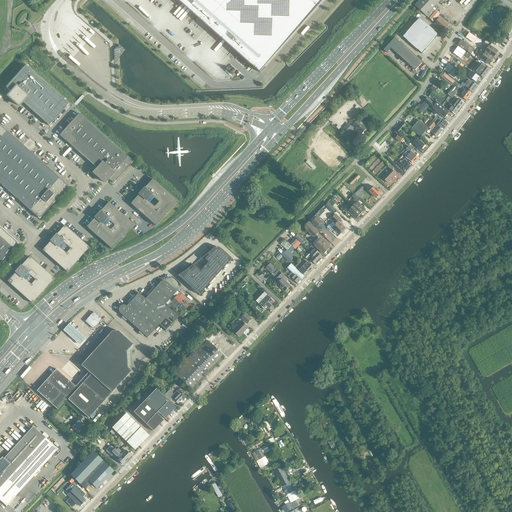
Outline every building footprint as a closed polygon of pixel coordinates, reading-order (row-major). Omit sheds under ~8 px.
[(318,8),(308,0),(178,0),(260,72),(318,8)] [(419,0),(415,6),(428,18),(428,19),(433,23),(440,15),(433,8),(441,0),(419,0)] [(503,10),(498,17),(499,18),(497,20),(496,19),(495,20),(494,19),(492,21),(493,22),(493,23),(499,27),(504,21),(509,14),(503,10)] [(424,54),(440,35),(421,18),(404,37),(424,54)] [(448,25),(440,18),(434,24),(443,31),(445,28),(446,28),(447,27),(447,26),(448,25)] [(466,37),(474,42),(478,37),(470,32),(466,37)] [(395,38),(384,50),(387,53),(391,48),(397,54),(415,70),(422,62),(404,46),(395,38)] [(469,51),(472,47),(463,41),(460,45),(469,51)] [(119,45),(115,50),(115,61),(125,50),(119,45)] [(498,51),(490,45),(485,52),(494,58),(493,57),(498,51)] [(453,53),(461,59),(466,52),(458,46),(453,53)] [(486,52),(481,59),(489,65),(494,58),(485,52),(486,52)] [(450,63),(445,69),(454,77),(459,70),(450,63)] [(482,64),(476,72),(484,78),(487,73),(490,69),(489,69),(485,66),(482,64)] [(25,65),(6,87),(11,92),(7,96),(19,106),(22,102),(23,103),(44,121),(47,124),(49,126),(69,104),(63,99),(25,65)] [(466,67),(462,73),(467,76),(470,79),(474,82),(478,76),(466,67)] [(445,73),(443,76),(446,79),(445,80),(452,85),(455,82),(455,81),(445,73)] [(467,76),(466,78),(462,82),(461,85),(464,87),(465,86),(466,87),(473,92),(478,86),(471,81),(469,80),(470,79),(467,76)] [(441,89),(444,85),(438,81),(435,85),(441,89)] [(463,87),(461,91),(469,97),(472,93),(465,88),(463,87)] [(456,94),(454,92),(451,90),(450,90),(449,90),(447,93),(448,94),(447,95),(452,99),(456,94)] [(469,97),(461,91),(459,93),(461,95),(460,96),(467,101),(469,97)] [(454,104),(452,106),(459,111),(465,103),(458,98),(458,99),(455,97),(451,102),(454,104)] [(437,102),(435,104),(428,98),(425,101),(432,108),(438,113),(439,114),(444,118),(450,112),(437,102)] [(424,102),(418,108),(423,113),(429,106),(424,102)] [(446,108),(455,115),(459,111),(452,106),(449,104),(446,108)] [(62,137),(76,150),(97,169),(93,173),(104,183),(108,179),(113,184),(133,162),(79,113),(60,134),(63,136),(62,137)] [(436,117),(432,121),(443,130),(449,124),(443,118),(441,120),(438,118),(438,119),(436,117)] [(361,135),(368,127),(358,119),(352,126),(361,135)] [(421,137),(428,129),(427,127),(422,122),(421,123),(419,121),(411,129),(421,137)] [(443,130),(432,121),(428,127),(431,129),(430,129),(432,131),(431,132),(437,137),(443,130)] [(407,126),(402,122),(396,129),(400,133),(407,126)] [(0,125),(0,184),(22,204),(22,205),(25,208),(24,210),(37,222),(68,186),(0,125)] [(400,142),(404,138),(399,134),(395,138),(400,142)] [(420,150),(425,145),(417,138),(412,143),(420,150)] [(408,159),(413,163),(418,158),(411,151),(412,150),(409,147),(406,150),(409,153),(405,157),(408,159)] [(309,158),(292,171),(298,181),(303,177),(316,168),(309,158)] [(405,173),(412,165),(407,160),(400,167),(405,173)] [(391,169),(382,177),(388,183),(389,182),(390,182),(391,181),(391,180),(397,174),(392,170),(395,168),(392,166),(390,164),(388,166),(391,169)] [(394,164),(392,166),(395,168),(399,173),(402,171),(397,166),(394,164)] [(358,175),(349,183),(351,185),(360,176),(358,175)] [(177,201),(152,179),(130,204),(155,226),(177,201)] [(373,200),(378,194),(370,186),(364,192),(373,200)] [(356,204),(353,207),(361,214),(362,213),(363,213),(366,211),(365,210),(366,210),(358,202),(360,200),(354,194),(352,197),(355,199),(353,201),(356,204)] [(111,249),(133,225),(108,202),(86,227),(111,249)] [(328,202),(326,205),(333,212),(335,209),(328,202)] [(361,214),(353,207),(350,210),(347,208),(345,210),(348,213),(348,212),(356,220),(356,219),(357,220),(360,217),(359,216),(361,214)] [(333,221),(327,227),(332,231),(334,229),(336,231),(340,235),(346,229),(339,222),(341,220),(336,215),(333,218),(331,220),(333,221)] [(317,227),(322,222),(317,217),(312,223),(317,227)] [(319,232),(311,224),(309,222),(303,227),(314,238),(319,232)] [(89,248),(64,226),(64,225),(42,250),(67,272),(89,248)] [(0,262),(18,243),(0,226),(0,262)] [(298,233),(295,236),(301,242),(303,244),(306,240),(304,238),(299,233),(298,233)] [(298,241),(294,237),(289,242),(293,246),(298,241)] [(330,248),(321,239),(319,237),(313,244),(324,254),(330,248)] [(180,274),(177,275),(199,295),(232,259),(220,248),(219,248),(218,247),(217,247),(216,247),(215,247),(214,248),(213,248),(212,249),(206,254),(207,254),(208,255),(204,259),(208,262),(200,271),(194,265),(190,270),(189,269),(189,268),(180,274)] [(312,254),(319,261),(323,258),(317,252),(315,250),(313,253),(312,254)] [(286,251),(282,255),(289,262),(293,258),(286,251)] [(319,261),(312,254),(311,256),(310,255),(307,259),(309,261),(310,259),(316,265),(319,261)] [(54,279),(30,258),(29,257),(7,281),(32,304),(54,279)] [(308,262),(303,266),(302,267),(300,266),(298,268),(300,270),(299,270),(306,276),(309,272),(314,267),(308,262)] [(270,263),(266,268),(271,272),(275,268),(270,263)] [(291,264),(287,268),(292,273),(288,277),(292,280),(293,279),(298,284),(301,280),(305,276),(291,264)] [(284,280),(286,278),(282,273),(276,279),(279,282),(277,284),(285,292),(285,291),(287,291),(287,289),(291,286),(284,280)] [(178,316),(165,304),(177,291),(167,282),(165,281),(163,281),(162,281),(160,282),(145,299),(138,293),(126,306),(125,305),(123,305),(121,306),(120,307),(119,308),(119,310),(119,312),(120,313),(147,338),(159,324),(166,330),(178,316)] [(183,311),(189,306),(184,300),(186,298),(180,292),(168,305),(174,311),(178,306),(183,311)] [(266,311),(275,302),(265,292),(256,301),(266,311)] [(85,321),(93,328),(93,329),(94,329),(94,328),(102,320),(93,312),(85,321)] [(239,337),(248,328),(245,325),(246,323),(247,324),(251,320),(245,314),(241,318),(245,321),(243,323),(242,322),(234,332),(239,337)] [(95,330),(84,320),(80,326),(73,320),(67,327),(83,342),(95,330)] [(88,418),(103,402),(131,371),(127,367),(127,351),(133,344),(118,331),(112,331),(81,365),(91,374),(77,388),(55,369),(36,390),(58,410),(67,399),(88,418)] [(201,344),(194,351),(173,373),(192,391),(222,359),(220,357),(222,355),(207,340),(202,345),(201,344)] [(169,391),(164,395),(171,402),(174,400),(179,405),(183,401),(184,402),(188,398),(180,390),(181,389),(180,388),(173,395),(169,391)] [(158,391),(147,402),(158,414),(159,413),(166,420),(177,409),(158,391)] [(158,414),(147,402),(135,414),(154,432),(165,421),(158,414)] [(61,425),(64,421),(62,417),(56,412),(52,417),(61,425)] [(136,451),(150,437),(126,413),(112,428),(136,451)] [(83,422),(85,419),(80,414),(77,418),(74,422),(73,421),(72,423),(73,424),(70,426),(77,432),(84,423),(83,422)] [(0,500),(7,506),(58,450),(33,427),(0,463),(0,500)] [(127,460),(116,450),(115,449),(114,450),(110,446),(105,451),(116,460),(117,459),(123,464),(127,460)] [(118,448),(116,450),(127,460),(131,456),(125,450),(123,453),(118,448)] [(253,454),(257,461),(265,457),(261,450),(253,454)] [(97,489),(114,471),(93,451),(71,475),(85,489),(91,483),(97,489)] [(269,463),(265,457),(257,461),(260,468),(269,463)] [(282,467),(273,471),(282,487),(290,482),(282,467)] [(82,497),(85,494),(73,482),(66,490),(69,493),(67,494),(70,497),(69,499),(75,504),(76,503),(77,503),(79,506),(85,500),(82,497)] [(222,495),(217,486),(215,482),(211,484),(218,497),(222,495)] [(286,495),(294,490),(290,482),(282,487),(286,495)] [(230,496),(222,483),(217,486),(225,499),(230,496)] [(286,495),(291,503),(299,498),(294,490),(286,495)] [(299,498),(291,503),(294,508),(302,504),(299,498)] [(284,511),(287,511),(294,508),(290,502),(281,507),(284,511)]
